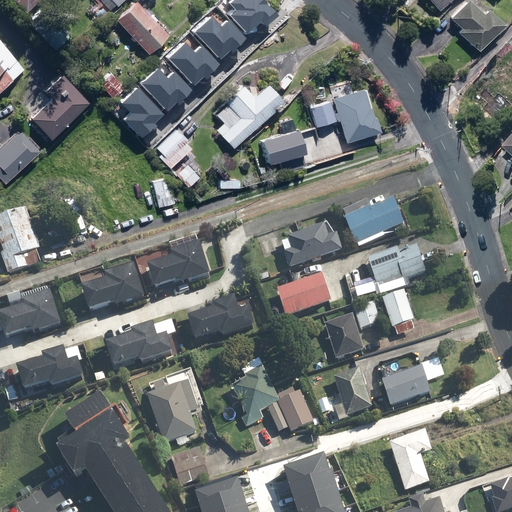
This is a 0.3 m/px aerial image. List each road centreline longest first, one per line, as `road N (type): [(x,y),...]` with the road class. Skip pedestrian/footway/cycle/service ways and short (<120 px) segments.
road 1 (residential): [(451,163),(244,231),(234,243),(232,277),(221,288),(0,359)]
road 2 (tertiary): [(326,0),(391,61),(451,163)]
road 3 (tertiary): [(451,163),(511,341)]
